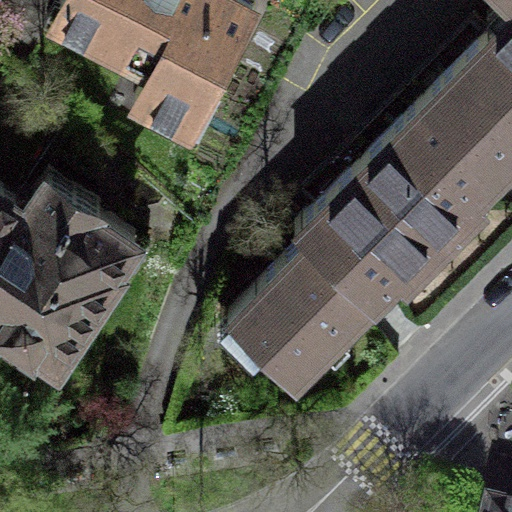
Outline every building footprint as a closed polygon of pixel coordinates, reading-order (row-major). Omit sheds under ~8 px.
[(58,0),(52,12),(149,62),(134,92),(190,121),(253,0),(252,0),(58,0)] [(475,9),(474,10),(511,47),(511,0),(489,23),(475,9)] [(348,137),(439,229),(444,223),(440,219),(460,199),(464,203),(496,171),(502,177),(508,171),(511,166),(511,161),(509,159),(511,155),(511,47),(474,10),(348,137)] [(348,137),(302,183),(316,196),(296,217),(307,228),(229,307),(295,373),(371,297),(377,303),(380,300),(382,297),(377,292),(414,254),(409,250),(429,230),(433,234),(439,229),(348,137)] [(22,195),(21,195),(0,226),(0,319),(34,342),(36,339),(57,353),(119,261),(116,258),(136,228),(97,202),(100,197),(49,162),(31,188),(37,193),(24,213),(16,208),(21,201),(22,195)] [(0,226),(21,195),(0,180),(0,226)]
